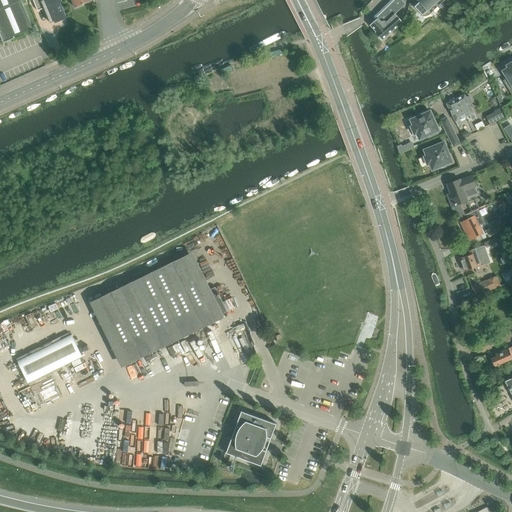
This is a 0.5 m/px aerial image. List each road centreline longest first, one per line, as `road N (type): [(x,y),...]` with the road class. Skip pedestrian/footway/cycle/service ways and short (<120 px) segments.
road 1 (unclassified): [(440,460),(491,429),(464,373),(415,191)]
road 2 (tertiary): [(0,102),(141,38),(193,0)]
road 3 (secondary): [(378,204),(318,43)]
road 4 (secondary): [(403,446),(410,362),(397,283)]
road 5 (secondary): [(397,283),(389,358),(363,434)]
